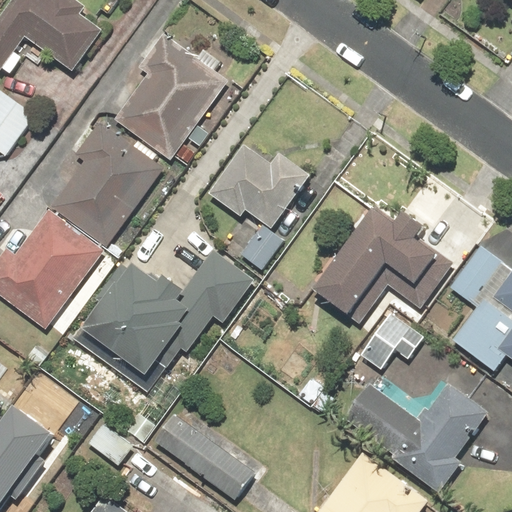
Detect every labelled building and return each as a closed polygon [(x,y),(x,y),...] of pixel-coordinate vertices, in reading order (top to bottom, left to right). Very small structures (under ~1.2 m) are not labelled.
[(74,0),(57,0),(56,1),(53,0),(15,0),(0,20),(0,72),(8,78),(20,61),(15,57),(26,43),(70,77),(101,36),(79,19),(86,9),(74,0)] [(139,71),(147,76),(114,121),(173,164),(229,86),(163,38),(139,71)] [(37,120),(1,93),(0,94),(0,156),(6,162),(37,120)] [(76,159),(85,165),(52,212),(107,250),(162,169),(99,126),(76,159)] [(269,167),(243,149),(209,198),(241,219),(244,214),(272,232),(308,180),(275,157),(269,167)] [(422,320),(487,232),(423,185),(394,225),(375,211),(313,296),(357,329),(384,292),(422,320)] [(0,248),(5,253),(0,260),(0,296),(45,331),(103,256),(49,214),(33,234),(19,223),(0,247),(0,248)] [(283,249),(260,231),(239,258),(261,276),(283,249)] [(511,269),(483,249),(452,290),(479,310),(452,346),(494,377),(506,360),(511,364),(511,269)] [(214,254),(184,296),(155,275),(150,282),(128,266),(74,341),(148,393),(178,352),(186,357),(212,320),(223,328),(255,283),(214,254)] [(423,341),(383,311),(353,352),(380,372),(393,354),(407,364),(423,341)] [(372,389),(347,422),(399,460),(394,466),(438,499),(461,467),(455,462),(490,416),(448,385),(430,410),(389,379),(378,394),(372,389)] [(0,511),(17,489),(24,494),(50,459),(42,453),(60,429),(21,401),(0,429),(0,511)] [(173,415),(153,443),(236,503),(257,475),(173,415)] [(424,511),(429,505),(364,457),(323,511),(424,511)] [(124,511),(109,500),(99,511),(124,511)]
